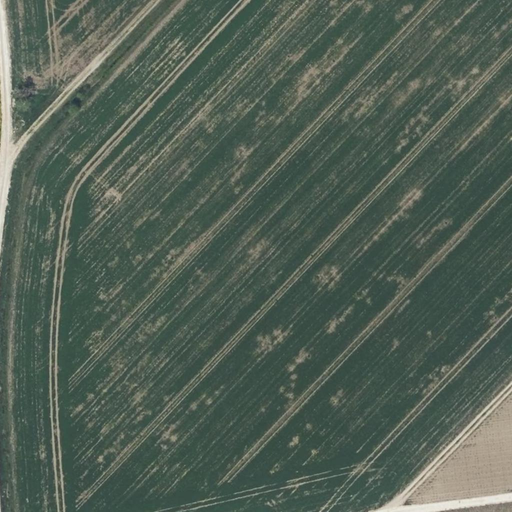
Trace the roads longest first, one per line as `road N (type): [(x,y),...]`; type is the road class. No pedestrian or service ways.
road 1 (track): [(149,0),(0,172)]
road 2 (track): [(511,377),(386,511)]
